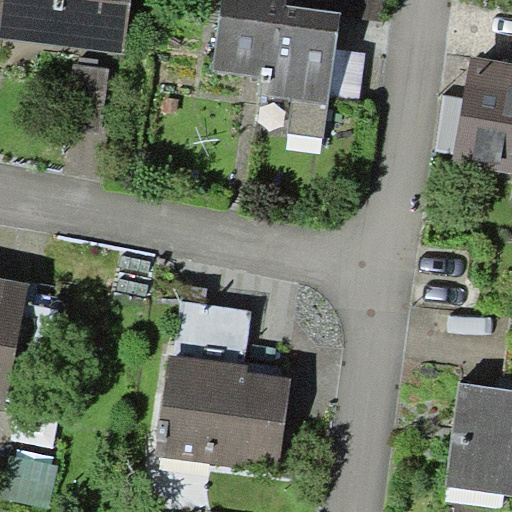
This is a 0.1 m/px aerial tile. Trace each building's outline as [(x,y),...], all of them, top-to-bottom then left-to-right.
[(130,0),(1,0),(0,8),(0,38),(124,54),(130,0)] [(285,0),(221,0),(212,69),(270,77),(268,95),(292,98),(287,133),(324,136),(329,98),(336,48),(340,12),(285,5),(285,0)] [(367,52),(336,48),(329,98),(360,102),(367,52)] [(511,63),(470,56),(463,98),(453,152),(452,158),(511,169),(511,63)] [(110,69),(73,63),(63,128),(100,133),(110,69)] [(438,150),(453,152),(463,98),(444,95),(438,150)] [(29,284),(0,278),(0,408),(5,409),(29,284)] [(249,365),(170,354),(156,457),(278,473),(291,379),(248,373),(249,365)] [(511,390),(460,383),(446,486),(511,494),(511,390)] [(54,456),(19,448),(17,457),(9,455),(0,497),(49,508),(58,464),(53,463),(54,456)]
